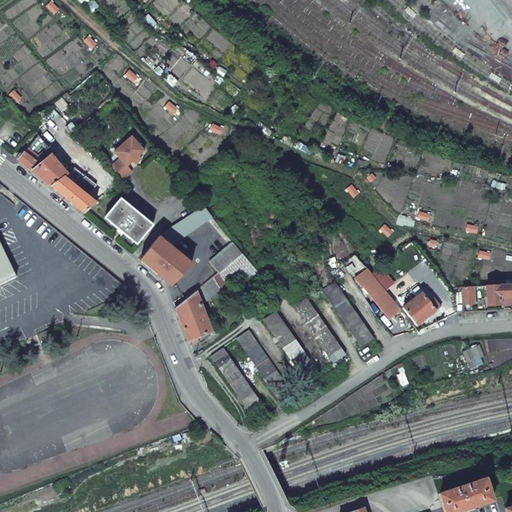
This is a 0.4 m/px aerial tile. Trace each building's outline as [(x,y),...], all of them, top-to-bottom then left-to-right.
[(39,133),(26,147),(42,160),(50,152),(56,148),(39,133)] [(138,156),(144,151),(131,137),(114,152),(120,159),(110,168),(120,182),(132,172),(128,168),(130,166),(133,163),(136,166),(139,163),(138,156)] [(30,169),(42,160),(26,147),(16,159),(30,169)] [(30,169),(50,186),(63,176),(67,173),(50,152),(42,160),(30,169)] [(96,185),(74,168),(67,173),(63,176),(87,195),(96,185)] [(87,195),(63,176),(50,186),(70,203),(84,214),(95,202),(87,195)] [(118,230),(136,245),(153,225),(121,198),(104,218),(118,230)] [(159,237),(169,246),(210,218),(201,207),(164,230),(159,237)] [(170,285),(191,263),(169,246),(159,237),(140,260),(149,267),(170,285)] [(218,272),(239,252),(232,243),(209,262),(218,272)] [(0,284),(16,277),(2,248),(0,249),(0,284)] [(389,318),(399,310),(370,274),(366,269),(354,277),(363,288),(364,287),(369,294),(372,292),(387,311),(385,313),(389,318)] [(222,291),(228,286),(218,272),(211,278),(219,289),(222,291)] [(201,305),(219,289),(211,278),(195,291),(201,305)] [(361,347),(373,339),(334,282),(322,290),(361,347)] [(511,292),(511,284),(486,285),(487,306),(501,305),(501,298),(511,298),(511,292)] [(473,286),(462,287),(463,304),(474,303),(473,286)] [(416,326),(436,311),(429,301),(421,290),(401,306),(402,307),(399,310),(406,318),(408,316),(416,326)] [(188,341),(211,332),(201,305),(195,291),(175,307),(180,321),(188,341)] [(429,301),(436,311),(449,301),(444,294),(435,300),(433,297),(429,301)] [(333,363),(345,355),(306,298),(294,307),(333,363)] [(303,377),(314,368),(275,312),(263,320),(303,377)] [(275,395),(287,387),(249,330),(236,339),(275,395)] [(249,413),(262,405),(223,348),(211,357),(249,413)] [(439,494),(445,511),(457,511),(470,508),(493,499),(486,478),(439,494)]
